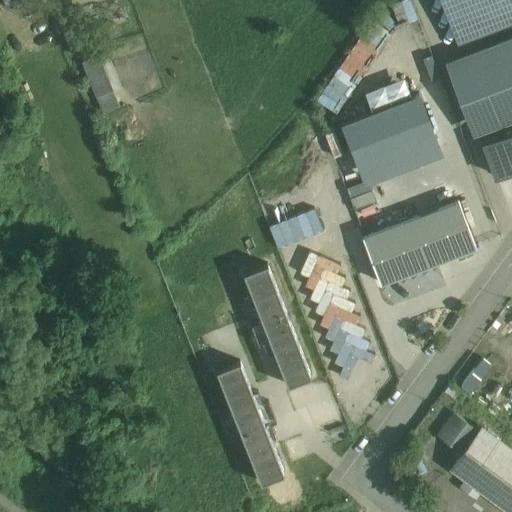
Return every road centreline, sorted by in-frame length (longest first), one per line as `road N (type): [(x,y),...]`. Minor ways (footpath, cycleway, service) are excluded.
road 1 (residential): [(511,265),(369,466),(377,493),(402,511)]
road 2 (residential): [(0,423),(117,511)]
